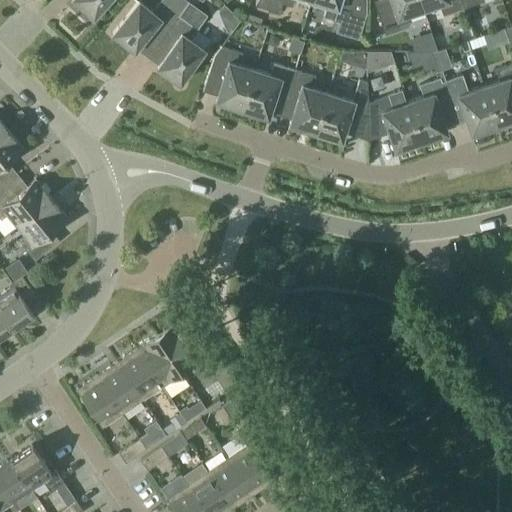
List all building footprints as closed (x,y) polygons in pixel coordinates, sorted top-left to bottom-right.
[(92,16),(106,0),(75,0),(80,5),(77,8),(87,18),(91,14),(92,16)] [(138,0),(137,0),(112,32),(133,50),(148,31),(160,39),(177,16),(187,1),(186,0),(159,0),(151,10),(150,10),(138,0)] [(256,0),(254,4),(278,12),(281,2),(291,5),(292,0),(256,0)] [(313,0),(327,4),(323,15),(333,18),(332,19),(343,23),(340,33),(358,39),(362,28),(362,14),(349,10),(352,0),(313,0)] [(397,16),(422,8),(419,0),(389,0),(375,5),(384,33),(401,28),(397,16)] [(463,7),(460,0),(419,0),(422,8),(438,2),(442,14),(463,7)] [(177,16),(160,39),(170,47),(156,66),(179,82),(203,48),(189,39),(196,29),(177,16)] [(241,108),(253,68),(237,63),(241,52),(220,45),(213,54),(207,72),(222,77),(215,100),(241,108)] [(285,97),(294,68),(273,62),(269,73),(253,68),(241,108),(267,116),(274,93),(285,97)] [(511,62),(495,68),(499,79),(483,85),(496,124),(511,119),(511,62)] [(314,131),(327,91),(311,86),(315,75),(294,68),(285,97),(295,100),(288,123),(314,131)] [(496,124),(483,85),(467,90),(461,74),(441,81),(449,105),(452,114),(463,111),(470,133),(496,124)] [(449,105),(441,81),(439,77),(418,84),(422,95),(407,101),(420,140),(446,131),(438,109),(449,105)] [(367,102),(366,81),(358,78),(351,99),(327,91),(314,131),(340,140),(347,117),(367,123),(367,102)] [(420,140),(407,101),(403,89),(367,102),(367,123),(367,133),(386,126),(394,149),(420,140)] [(0,185),(12,176),(2,164),(22,147),(6,128),(0,132),(0,185)] [(18,224),(51,197),(35,178),(14,195),(4,183),(12,176),(0,185),(0,218),(8,212),(18,224)] [(51,197),(18,224),(28,236),(20,243),(34,259),(54,243),(46,233),(66,217),(51,197)] [(32,313),(25,302),(35,296),(21,275),(11,282),(13,285),(0,294),(0,309),(12,327),(32,313)] [(0,335),(12,327),(0,309),(0,335)] [(177,320),(156,334),(181,372),(191,366),(198,376),(219,362),(191,321),(182,327),(177,320)] [(161,385),(181,372),(156,334),(136,348),(161,385)] [(141,399),(161,385),(136,348),(116,361),(141,399)] [(122,412),(141,399),(116,361),(96,374),(122,412)] [(101,426),(122,412),(96,374),(75,388),(101,426)] [(226,456),(251,494),(272,480),(254,452),(264,445),(240,411),(230,418),(246,442),(226,456)] [(198,417),(189,423),(194,431),(204,425),(198,417)] [(34,435),(40,450),(62,442),(56,427),(34,435)] [(138,437),(118,451),(125,461),(145,447),(138,437)] [(172,437),(160,445),(167,455),(178,447),(172,437)] [(31,443),(11,457),(29,486),(41,478),(49,490),(63,481),(54,468),(49,471),(31,443)] [(160,445),(139,459),(146,469),(167,455),(160,445)] [(232,507),(251,494),(226,456),(206,470),(232,507)] [(11,457),(0,464),(0,480),(11,498),(12,498),(18,508),(24,504),(17,494),(29,486),(11,457)] [(205,511),(224,511),(232,507),(206,470),(186,483),(205,511)] [(0,480),(0,511),(6,511),(2,505),(12,498),(11,498),(0,480)] [(175,511),(205,511),(186,483),(165,497),(175,511)] [(57,511),(79,511),(83,510),(76,500),(57,511)]
